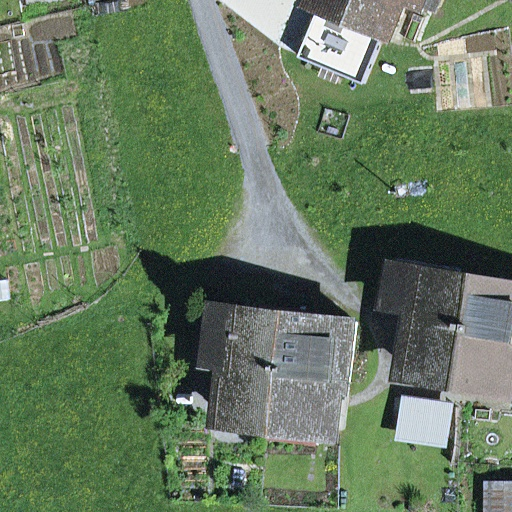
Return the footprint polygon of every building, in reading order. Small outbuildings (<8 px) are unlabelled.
[(320,0),(320,2),(391,32),(404,1),(422,9),(425,0),(320,0)] [(421,310),(410,370),(458,380),(476,291),(479,277),(396,261),(387,304),(421,310)] [(511,282),(479,277),(476,291),(458,380),(508,389),(511,368),(511,282)] [(232,362),(224,416),(278,423),(289,331),(291,312),(217,302),(209,359),(232,362)] [(351,383),(357,324),(291,312),(289,331),(278,423),(330,430),(337,381),(351,383)] [(330,430),(344,432),(351,383),(337,381),(330,430)] [(445,439),(449,409),(409,403),(405,433),(445,439)] [(511,511),(511,489),(491,489),(490,511),(511,511)]
